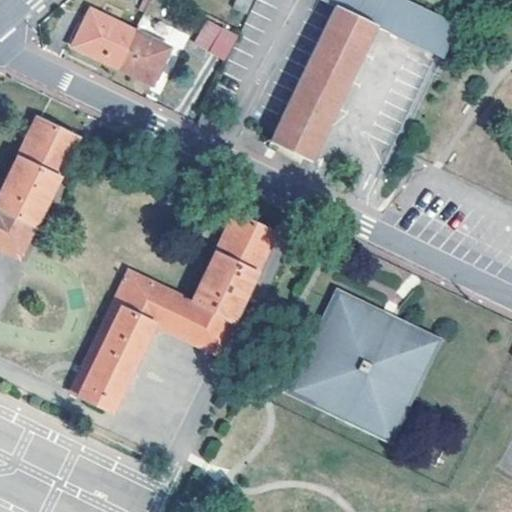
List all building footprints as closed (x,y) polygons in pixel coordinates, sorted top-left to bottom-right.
[(235,0),(232,8),(247,14),(251,0),(235,0)] [(370,23),(386,31),(400,0),(322,0),(329,3),(265,140),(306,159),(370,23)] [(412,5),(401,0),(400,0),(386,31),(437,56),(452,25),(412,5)] [(115,64),(133,28),(90,7),(72,42),(115,64)] [(220,27),(207,20),(194,45),(208,52),(220,27)] [(220,27),(208,52),(224,59),(236,34),(220,27)] [(115,64),(151,83),(169,46),(133,28),(115,64)] [(0,187),(0,207),(34,224),(76,136),(35,117),(0,187)] [(0,207),(0,247),(18,256),(34,224),(0,207)] [(191,299),(232,319),(275,230),(233,210),(191,299)] [(176,331),(191,299),(127,269),(69,390),(109,408),(152,320),(176,331)] [(334,287),(284,391),(389,442),(440,338),(334,287)] [(191,299),(176,331),(217,351),(232,319),(191,299)]
